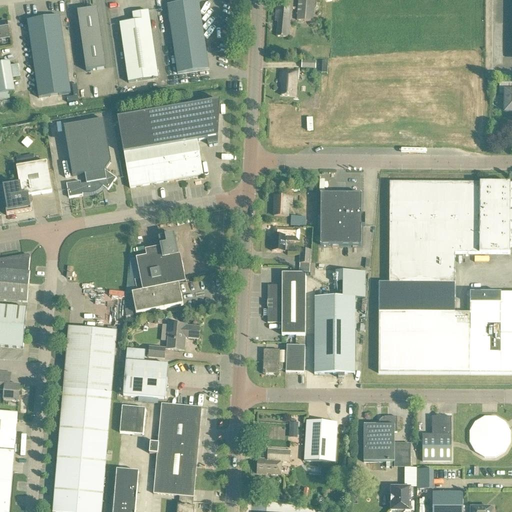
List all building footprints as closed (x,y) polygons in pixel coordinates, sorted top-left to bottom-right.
[(313,23),(314,0),(298,0),(297,22),(313,23)] [(167,7),(169,16),(178,76),(209,71),(201,16),(199,2),(167,7)] [(276,8),(275,16),(275,23),(278,23),(277,38),(289,39),(292,9),(276,8)] [(97,10),(77,13),(86,73),(106,70),(97,10)] [(148,13),(132,15),(133,23),(119,25),(128,85),(158,80),(148,13)] [(38,100),(70,95),(59,18),(27,22),(38,100)] [(7,24),(0,25),(0,39),(9,38),(7,24)] [(316,63),(302,62),(301,70),(315,70),(316,63)] [(0,64),(0,92),(0,95),(16,93),(12,63),(0,64)] [(295,97),(296,73),(280,73),(280,85),(282,85),(281,97),(295,97)] [(505,97),(505,115),(511,115),(511,86),(499,86),(499,97),(505,97)] [(220,105),(118,122),(129,191),(203,178),(197,143),(207,141),(207,146),(217,145),(220,105)] [(103,121),(64,128),(72,178),(85,176),(86,185),(81,186),(80,183),(66,186),(69,200),(83,197),(83,196),(88,196),(90,196),(91,195),(93,195),(94,195),(96,194),(97,193),(98,193),(100,192),(101,191),(102,190),(103,188),(108,192),(116,181),(105,172),(111,165),(103,121)] [(16,170),(19,188),(1,191),(6,218),(31,214),(28,199),(51,195),(47,165),(16,170)] [(379,282),(378,316),(454,317),(455,257),(510,258),(510,248),(511,247),(511,186),(390,186),(389,282),(379,282)] [(365,229),(365,218),(361,218),(361,197),(320,197),(320,249),(361,249),(361,229),(365,229)] [(292,207),(292,200),(275,199),(274,219),(287,220),(288,208),(292,207)] [(305,219),(291,218),(290,227),(304,228),(305,219)] [(292,230),(292,238),(286,238),(285,239),(273,238),(272,254),(285,255),(286,243),(299,244),(300,231),(292,230)] [(138,295),(174,287),(168,261),(179,258),(174,237),(158,240),(161,255),(135,260),(140,281),(134,282),(137,295),(138,295)] [(300,251),(299,273),(310,274),(311,252),(300,251)] [(0,261),(0,271),(29,274),(30,258),(29,256),(0,261)] [(29,274),(0,271),(0,301),(27,304),(30,274),(29,274)] [(314,378),(316,378),(334,378),(337,378),(337,381),(344,382),(344,378),(354,378),(355,301),(365,301),(365,274),(335,274),(335,285),(342,285),(342,301),(314,301),(314,378)] [(282,289),(267,289),(267,326),(281,326),(281,338),(305,338),(305,277),(282,277),(282,289)] [(132,297),(136,315),(182,305),(178,286),(174,287),(138,295),(137,295),(132,297)] [(378,377),(469,378),(511,377),(511,297),(470,297),(469,317),(455,317),(378,316),(378,377)] [(0,307),(0,347),(23,350),(27,310),(0,307)] [(187,327),(169,325),(167,351),(185,353),(186,340),(199,341),(200,329),(187,328),(187,327)] [(70,329),(65,392),(53,511),(101,511),(112,396),(118,333),(70,329)] [(165,350),(149,348),(148,360),(164,361),(165,350)] [(286,355),(279,355),(279,353),(263,353),(262,377),(278,377),(278,373),(285,373),(285,376),(304,377),(305,350),(286,349),(286,355)] [(128,353),(124,399),(166,403),(169,369),(145,366),(146,355),(128,353)] [(0,392),(5,393),(4,403),(19,404),(20,389),(20,387),(10,386),(11,376),(11,375),(0,373),(0,392)] [(162,408),(158,446),(151,446),(150,451),(150,456),(157,457),(154,497),(179,499),(179,508),(178,509),(177,511),(194,511),(195,510),(191,510),(192,501),(194,501),(202,411),(162,408)] [(123,410),(121,436),(144,438),(146,412),(123,410)] [(0,448),(7,449),(15,450),(18,414),(0,412),(0,448)] [(423,463),(451,463),(451,418),(433,418),(432,435),(423,435),(423,463)] [(379,425),(379,426),(373,426),(373,429),(363,429),(363,463),(386,463),(386,468),(410,468),(410,445),(394,445),(394,436),(396,436),(397,421),(384,420),(384,421),(382,421),(379,425)] [(504,426),(495,421),(484,421),(475,426),(470,436),(469,446),(475,456),(484,461),(495,461),(504,456),(510,446),(510,436),(504,426)] [(292,423),(291,437),(299,437),(299,423),(292,423)] [(304,423),(301,464),(331,466),(335,426),(304,423)] [(0,511),(10,511),(15,450),(7,449),(0,448),(0,511)] [(289,465),(290,452),(268,451),(267,463),(257,463),(256,476),(279,477),(280,464),(289,465)] [(419,490),(435,490),(436,470),(419,469),(419,490)] [(117,474),(113,511),(135,511),(139,475),(117,474)] [(410,511),(410,491),(390,491),(389,511),(410,511)] [(474,510),(462,510),(462,497),(432,497),(431,511),(487,511),(476,511),(474,510)]
